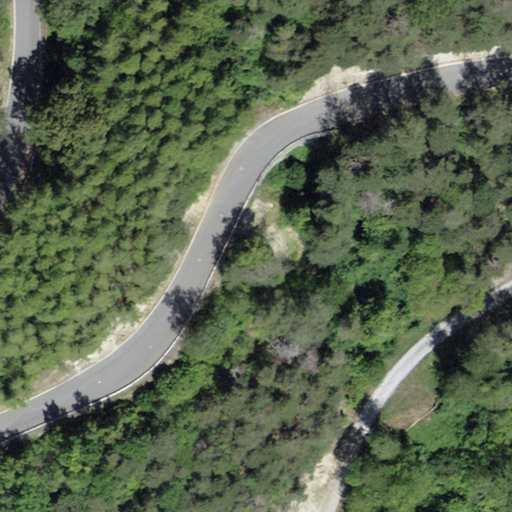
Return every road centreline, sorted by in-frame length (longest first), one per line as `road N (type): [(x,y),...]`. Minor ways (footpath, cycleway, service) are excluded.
road 1 (unclassified): [(0,428),(105,380),(144,350),(241,175),(282,131),(390,92),(511,70)]
road 2 (track): [(511,287),(385,376),(326,511)]
road 3 (unclassified): [(27,0),(22,97),(0,174)]
